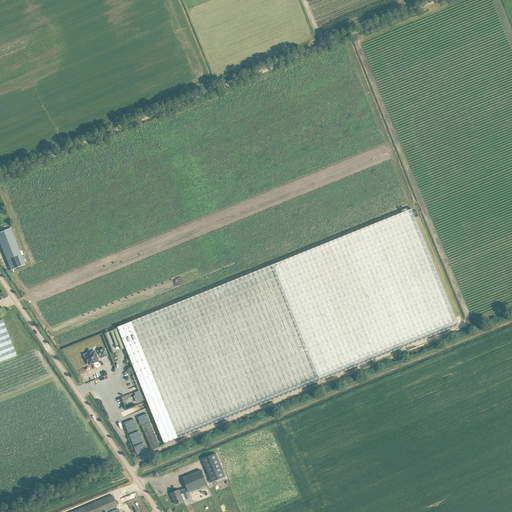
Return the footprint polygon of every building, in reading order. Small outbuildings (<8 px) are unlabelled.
[(412,209),(274,264),(118,327),(136,373),(133,375),(133,376),(133,377),(134,378),(135,380),(134,381),(135,381),(136,383),(136,384),(137,385),(137,386),(138,390),(139,390),(139,391),(134,393),(138,402),(143,400),(143,401),(147,399),(165,443),(459,325),(412,209)] [(10,228),(0,232),(0,242),(8,262),(9,266),(12,265),(14,269),(19,267),(25,264),(10,228)] [(2,319),(0,319),(0,361),(16,355),(2,319)] [(118,328),(104,333),(112,353),(117,351),(115,346),(118,345),(117,342),(123,340),(118,328)] [(309,502),(285,511),(504,511),(511,509),(511,333),(279,428),(309,502)] [(88,353),(84,355),(85,358),(86,358),(89,365),(99,361),(98,359),(100,358),(107,355),(105,348),(98,351),(98,352),(96,353),(95,351),(88,354),(88,353)] [(123,417),(133,412),(131,408),(121,412),(123,417)] [(147,413),(137,417),(141,426),(150,422),(147,413)] [(133,419),(124,423),(128,433),(137,429),(133,419)] [(150,422),(142,426),(146,437),(155,434),(150,422)] [(138,431),(129,435),(133,445),(142,441),(138,431)] [(155,434),(146,437),(151,449),(160,445),(155,434)] [(143,443),(133,446),(137,455),(146,451),(143,443)] [(216,453),(202,459),(212,482),(226,477),(216,453)] [(189,492),(207,484),(201,470),(183,478),(187,487),(179,490),(170,494),(172,498),(173,497),(176,504),(184,501),(181,494),(188,491),(189,492)] [(102,511),(117,506),(116,505),(118,504),(117,501),(115,502),(112,495),(73,511),(71,511),(102,511)]
